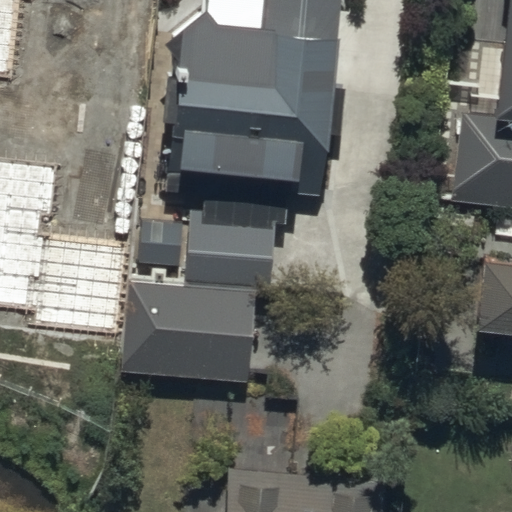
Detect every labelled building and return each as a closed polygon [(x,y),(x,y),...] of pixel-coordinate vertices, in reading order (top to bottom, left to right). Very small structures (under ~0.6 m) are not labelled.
[(0,0),(0,145),(94,155),(108,0),(0,0)] [(259,0),(259,16),(209,13),(195,0),(193,0),(154,32),(168,51),(162,184),(197,186),(197,202),(182,201),(178,277),(265,282),(268,220),(281,221),(283,187),(314,189),(317,125),(336,126),(338,83),(322,82),(324,30),(332,31),(333,0),(259,0)] [(511,0),(495,0),(486,109),(457,106),(449,197),(511,202),(511,0)] [(117,299),(126,194),(74,189),(65,294),(117,299)] [(511,255),(473,252),(468,318),(511,321),(511,255)] [(216,467),(213,511),(372,511),(375,477),(216,467)]
